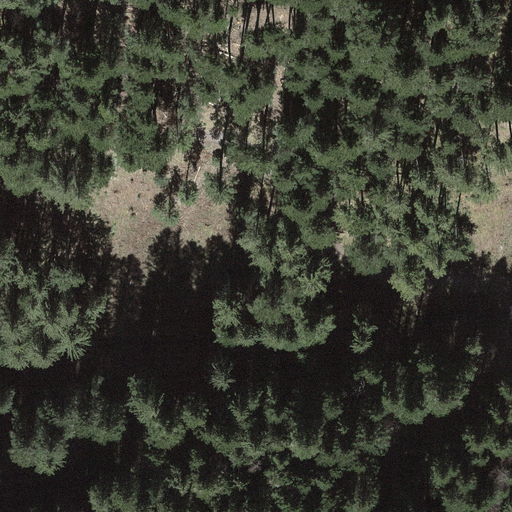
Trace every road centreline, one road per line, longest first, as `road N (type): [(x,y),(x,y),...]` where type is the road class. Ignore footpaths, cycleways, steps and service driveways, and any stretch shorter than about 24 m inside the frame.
road 1 (track): [(0,176),(71,175),(202,140),(241,147),(295,215),(363,269),(488,281),(511,298)]
road 2 (track): [(511,319),(510,337),(412,420),(359,491),(353,511)]
road 3 (track): [(129,413),(42,444),(0,472)]
